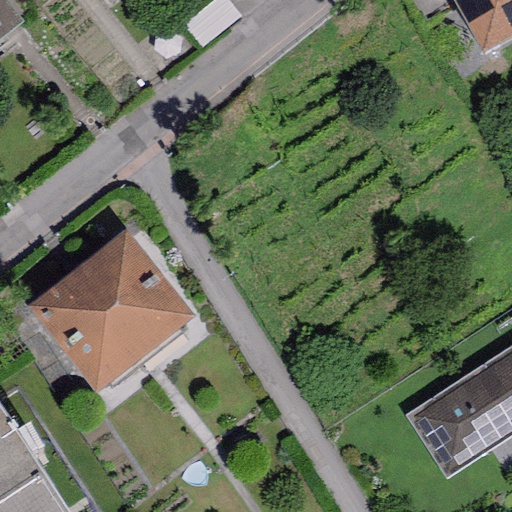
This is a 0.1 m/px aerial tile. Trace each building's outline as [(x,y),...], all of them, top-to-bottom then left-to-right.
[(511,0),(444,0),(481,67),(511,50),(511,0)] [(0,50),(21,34),(0,6),(0,50)] [(125,239),(26,314),(95,404),(194,329),(125,239)] [(511,349),(405,419),(447,483),(511,440),(511,349)] [(57,511),(0,423),(0,511),(57,511)]
